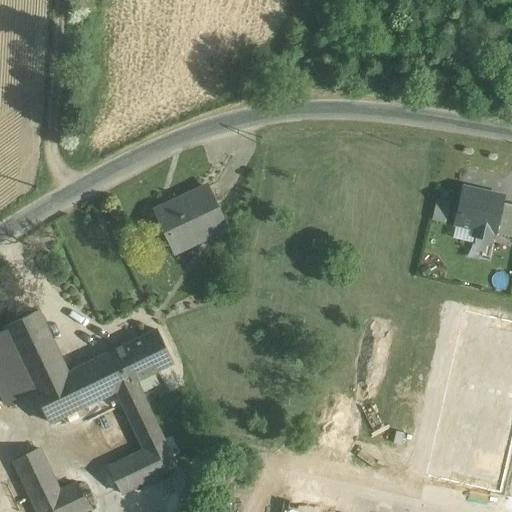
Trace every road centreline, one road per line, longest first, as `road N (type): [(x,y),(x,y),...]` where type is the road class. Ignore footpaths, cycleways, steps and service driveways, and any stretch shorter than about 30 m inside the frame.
road 1 (unclassified): [(511,129),(351,108),(239,118),(146,153),(0,238)]
road 2 (track): [(67,199),(52,119),(59,0)]
